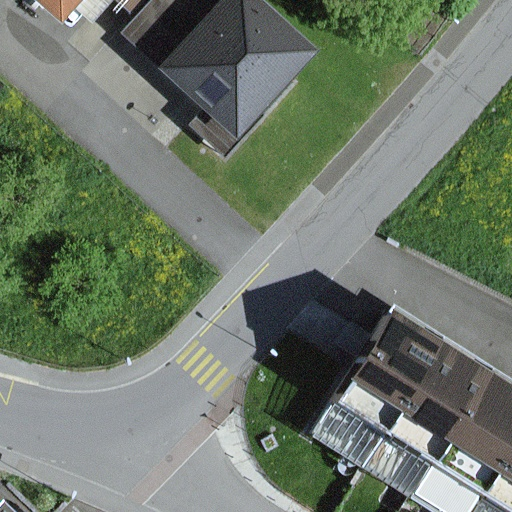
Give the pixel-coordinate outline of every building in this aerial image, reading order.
[(111,2),(113,0),(34,0),(61,23),(74,8),(93,24),(111,2)] [(113,0),(111,2),(132,20),(117,36),(202,110),(188,126),(224,158),(318,53),(258,0),(113,0)] [(394,311),(314,435),(364,468),(444,343),(394,311)] [(444,343),(364,468),(417,502),(487,392),(497,377),(444,343)] [(487,392),(417,502),(432,511),(475,511),(511,455),(511,386),(497,377),(487,392)] [(511,511),(511,455),(475,511),(511,511)]
